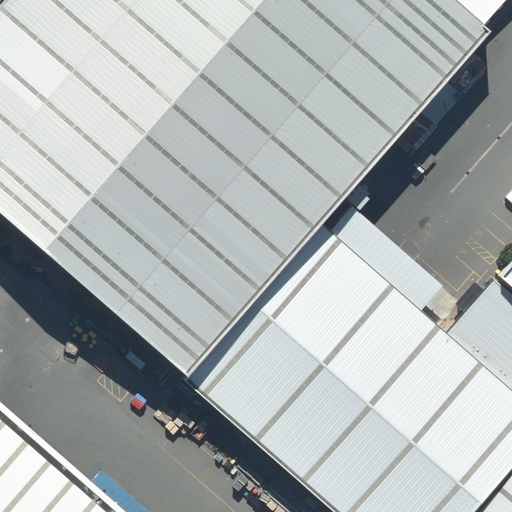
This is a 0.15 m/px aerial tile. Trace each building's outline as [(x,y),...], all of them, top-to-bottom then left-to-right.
[(0,0),(0,226),(192,380),(485,31),(452,0),(0,0)] [(200,387),(333,511),(486,511),(511,481),(511,397),(443,336),(328,234),(200,387)] [(511,269),(498,286),(511,297),(511,269)] [(511,297),(498,286),(492,279),(443,336),(511,397),(511,297)] [(126,511),(69,462),(5,407),(0,402),(0,511),(126,511)] [(511,511),(511,481),(486,511),(511,511)]
